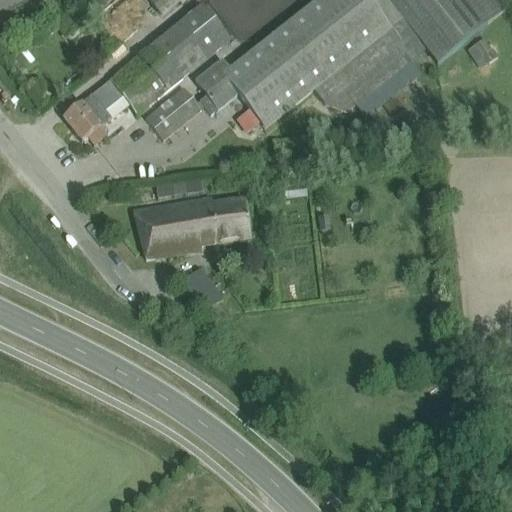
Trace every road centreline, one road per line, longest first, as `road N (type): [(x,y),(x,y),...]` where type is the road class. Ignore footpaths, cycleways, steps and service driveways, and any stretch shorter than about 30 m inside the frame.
road 1 (secondary): [(305,511),(233,450),(110,366),(0,313)]
road 2 (unclassified): [(143,303),(0,118)]
